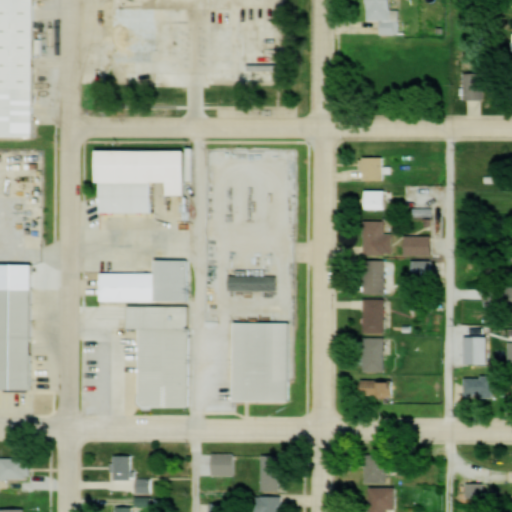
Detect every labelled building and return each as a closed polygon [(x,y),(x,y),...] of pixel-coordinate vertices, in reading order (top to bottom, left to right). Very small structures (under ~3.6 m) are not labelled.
[(0,131),(0,0),(34,0),(34,131),(0,131)] [(370,0),(370,19),(384,20),(384,21),(394,21),(394,0),(370,0)] [(143,7),(121,7),(121,19),(143,19),(143,7)] [(486,72),(467,72),(467,99),(486,99),(486,72)] [(387,180),(387,156),(365,156),(365,180),(387,180)] [(106,180),(154,180),(154,210),(106,210),(106,180)] [(368,188),(387,188),(387,207),(368,206),(368,188)] [(368,253),(388,253),(388,220),(368,220),(368,253)] [(435,255),(435,235),(409,235),(409,255),(435,255)] [(158,299),(188,298),(187,257),(157,257),(157,270),(158,299)] [(367,259),(367,293),(387,293),(387,259),(367,259)] [(434,279),(434,260),(415,260),(415,279),(434,279)] [(157,270),(158,299),(106,300),(105,271),(157,270)] [(232,276),(232,289),(279,289),(279,276),(232,276)] [(0,385),(0,285),(36,285),(35,385),(0,385)] [(488,306),(511,305),(511,285),(488,286),(488,306)] [(387,332),(387,298),(368,298),(368,332),(387,332)] [(145,328),(144,406),(192,406),(193,305),(132,305),(132,328),(145,328)] [(237,400),(238,318),(290,318),(289,400),(237,400)] [(368,370),(387,370),(387,336),(368,336),(368,370)] [(497,375),(469,375),(469,396),(497,396),(497,375)] [(398,396),(398,379),(366,378),(365,395),(398,396)] [(264,491),(264,453),(282,453),(283,491),(264,491)] [(368,482),(390,482),(390,453),(368,453),(368,482)] [(134,476),(134,454),(116,454),(116,476),(134,476)] [(35,457),(3,457),(3,478),(35,478),(35,457)] [(217,473),(234,473),(234,460),(217,460),(217,473)] [(469,501),(489,501),(489,483),(469,483),(469,501)] [(371,511),(396,511),(397,486),(372,486),(371,511)] [(283,511),(283,495),(257,495),(257,511),(263,511),(283,511)]
